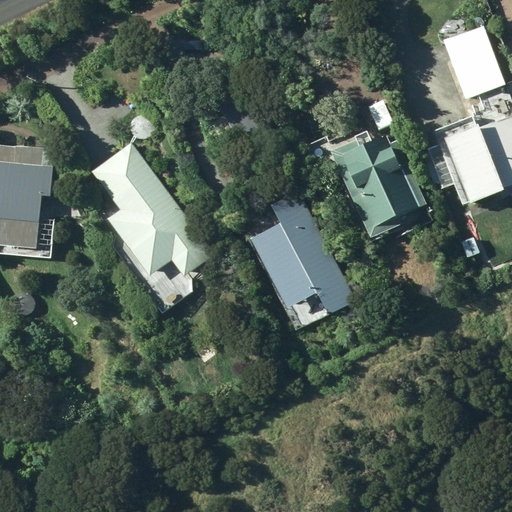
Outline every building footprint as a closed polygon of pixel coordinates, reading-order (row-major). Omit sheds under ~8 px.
[(505,85),(484,29),(451,41),(459,63),(455,65),(467,99),(505,85)] [(275,134),(242,78),(213,94),(226,115),(213,123),(228,150),(241,142),(241,143),(249,139),(254,147),(275,134)] [(494,113),(498,118),(504,119),(510,116),(511,108),(507,103),(499,103),(495,106),(494,113)] [(128,126),(128,129),(128,132),(128,134),(130,137),(131,139),(133,141),(135,143),(138,144),(140,145),(143,145),(146,145),(149,145),(151,144),(153,142),(155,140),(157,138),(158,135),(159,133),(160,130),(160,127),(159,125),(158,122),(156,120),(154,118),(152,116),(150,115),(147,114),(144,113),(142,114),(139,114),(136,115),(134,117),(132,119),(130,121),(129,123),(128,126)] [(448,139),(473,204),(506,190),(505,188),(511,185),(511,116),(482,129),(480,126),(448,139)] [(332,153),(373,238),(403,223),(400,215),(427,203),(397,141),(390,144),(386,135),(360,147),(358,140),(332,153)] [(215,254),(132,143),(94,172),(122,209),(109,219),(151,275),(173,259),(186,276),(215,254)] [(429,149),(445,188),(455,184),(440,144),(429,149)] [(0,217),(1,218),(0,236),(0,245),(38,248),(42,195),(52,196),(54,167),(42,166),(43,149),(0,145),(0,217)] [(357,301),(299,192),(274,205),(284,223),(253,240),(289,307),(319,291),(331,314),(357,301)] [(463,241),(469,257),(480,253),(474,237),(463,241)] [(44,303),(42,298),(40,295),(38,294),(36,292),(34,291),(31,290),(28,290),(26,290),(23,291),(20,292),(18,293),(16,295),(15,297),(13,300),(13,302),(12,305),(12,308),(13,310),(14,313),(15,315),(17,317),(19,319),(21,320),(24,321),(26,322),(29,322),(32,322),(34,321),(37,320),(39,318),(41,316),(42,314),(43,311),(44,309),(44,306),(44,303)]
